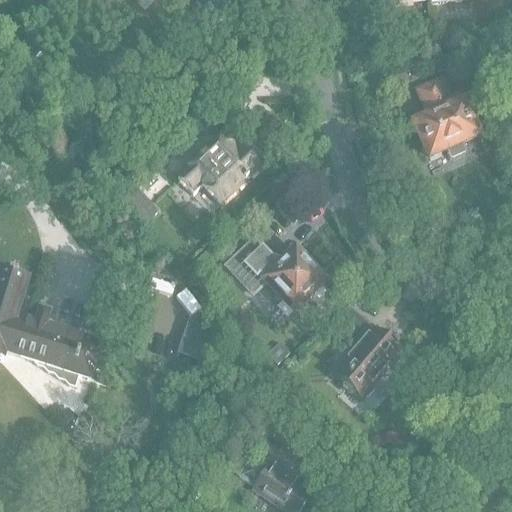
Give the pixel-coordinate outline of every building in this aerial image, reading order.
[(198,0),(205,24),(229,17),(224,0),(198,0)] [(383,0),(384,9),(397,8),(399,10),(406,10),(407,7),(411,7),(411,1),(421,0),(383,0)] [(25,69),(47,48),(36,36),(14,57),(25,69)] [(466,54),(465,45),(434,49),(435,57),(466,54)] [(433,48),(421,50),(423,58),(434,58),(433,48)] [(435,59),(437,75),(461,72),(459,56),(435,59)] [(465,154),(461,145),(478,138),(475,131),(476,128),(474,124),(471,123),(459,96),(450,100),(441,81),(416,92),(429,119),(414,126),(423,146),(421,148),(425,155),(427,155),(429,160),(446,152),(450,161),(452,162),(464,157),(465,154)] [(219,206),(257,171),(239,152),(233,157),(228,151),(230,149),(222,140),(207,153),(206,152),(169,187),(178,196),(195,180),(202,187),(201,188),(219,206)] [(114,202),(142,232),(157,217),(134,193),(130,197),(125,191),(114,202)] [(261,212),(252,220),(259,227),(268,219),(261,212)] [(250,249),(227,270),(250,294),(262,284),(273,296),(281,305),(293,317),(325,286),(295,254),(285,264),(274,264),(262,252),(257,256),(250,249)] [(17,320),(29,282),(0,273),(0,361),(3,363),(5,357),(30,365),(37,370),(43,372),(47,377),(53,378),(57,383),(64,385),(68,390),(75,392),(79,380),(89,383),(101,345),(48,328),(52,316),(38,312),(34,325),(17,320)] [(348,349),(355,341),(368,326),(346,307),(326,330),(348,349)] [(176,357),(199,365),(212,328),(189,320),(176,357)] [(390,368),(391,369),(399,359),(399,358),(401,355),(399,353),(390,346),(374,332),(334,378),(361,402),(364,398),(365,399),(374,389),(373,388),(390,368)] [(228,357),(203,384),(220,399),(231,387),(227,383),(233,377),(236,380),(244,371),(228,357)] [(511,430),(503,424),(488,442),(501,451),(511,437),(511,430)] [(254,493),(282,511),(300,511),(309,498),(295,488),(307,470),(271,446),(257,469),(248,463),(238,479),(255,490),(254,493)] [(186,511),(187,511),(194,501),(183,495),(177,506),(186,511)]
